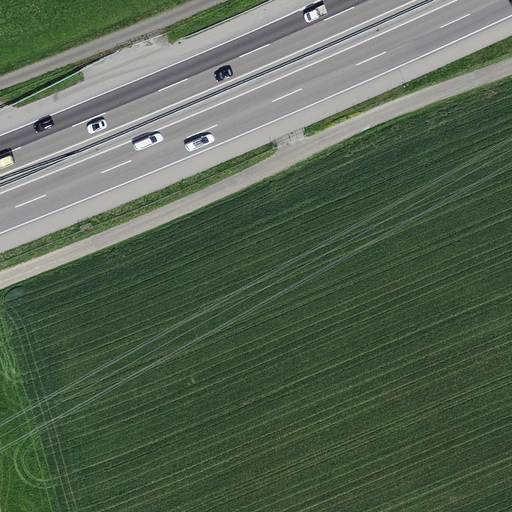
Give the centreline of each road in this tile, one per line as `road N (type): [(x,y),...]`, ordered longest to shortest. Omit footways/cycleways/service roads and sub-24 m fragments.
road 1 (unclassified): [(511,65),(0,279)]
road 2 (motorway): [(0,212),(500,0)]
road 3 (motorway): [(369,0),(0,155)]
road 4 (track): [(0,84),(210,0)]
